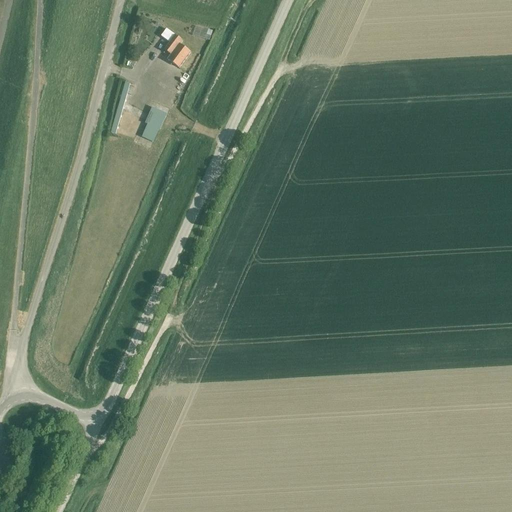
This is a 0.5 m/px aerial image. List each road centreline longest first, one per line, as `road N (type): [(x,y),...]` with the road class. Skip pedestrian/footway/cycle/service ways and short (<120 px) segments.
road 1 (unclassified): [(98,425),(283,0)]
road 2 (tertiary): [(18,396),(16,352),(67,203),(121,0)]
